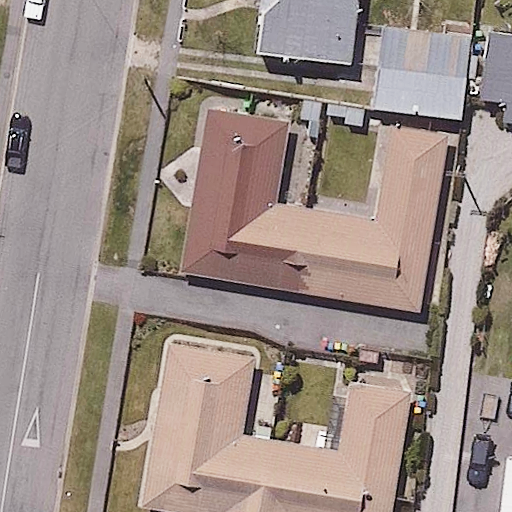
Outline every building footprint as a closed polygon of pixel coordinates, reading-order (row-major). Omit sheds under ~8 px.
[(259,0),(255,48),(355,57),(359,0),(259,0)] [(463,112),(475,18),(447,15),(445,30),(376,21),(366,100),(463,112)] [(511,27),(489,23),(477,88),(511,94),(511,96),(509,112),(511,112),(511,27)] [(306,193),(317,120),(208,103),(182,268),(424,307),(453,124),(382,113),(368,203),(306,193)] [(262,372),(267,342),(170,326),(142,497),(214,509),(213,511),(396,511),(418,382),(337,369),(328,423),(305,419),(303,429),(278,425),(287,376),(262,372)] [(511,511),(511,444),(506,444),(499,511),(511,511)]
